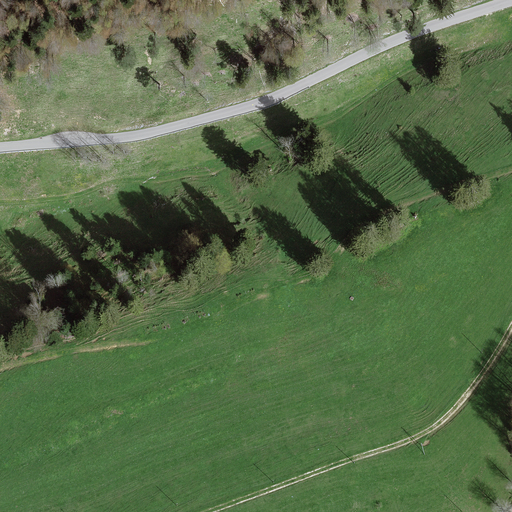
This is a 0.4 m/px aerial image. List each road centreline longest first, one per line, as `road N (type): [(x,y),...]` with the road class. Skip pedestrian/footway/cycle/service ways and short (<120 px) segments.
road 1 (track): [(0,366),(191,328),(315,274),(370,217),(511,167)]
road 2 (tertiary): [(508,0),(396,38),(251,105),(114,138),(0,147)]
road 3 (track): [(511,321),(436,424),(204,511)]
